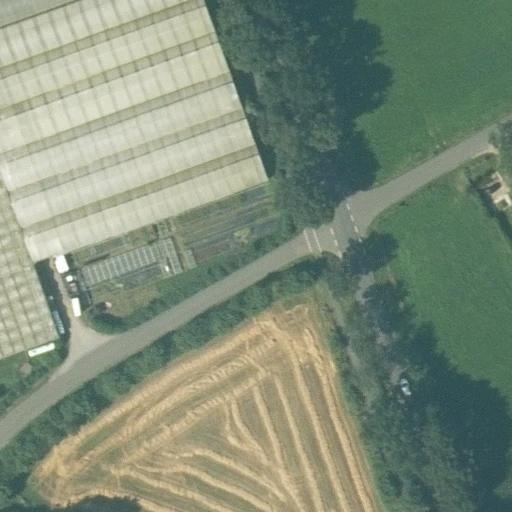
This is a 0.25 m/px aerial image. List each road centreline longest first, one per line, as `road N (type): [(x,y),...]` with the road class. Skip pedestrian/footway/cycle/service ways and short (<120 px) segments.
road 1 (residential): [(0,435),(111,351),(339,219)]
road 2 (unclassified): [(445,511),(339,219)]
road 3 (unclassified): [(339,219),(254,0)]
road 4 (residential): [(511,121),(378,195)]
